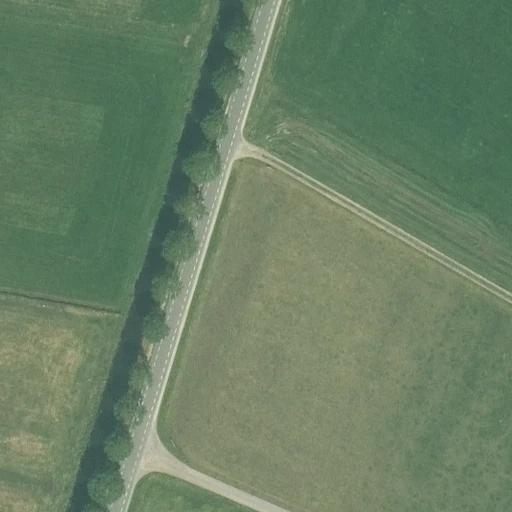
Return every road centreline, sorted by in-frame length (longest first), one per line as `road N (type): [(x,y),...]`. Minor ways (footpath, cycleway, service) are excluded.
road 1 (tertiary): [(116,511),(222,150)]
road 2 (unclassified): [(511,310),(222,150)]
road 3 (unknown): [(135,446),(287,511)]
road 4 (tertiary): [(222,150),(267,0)]
